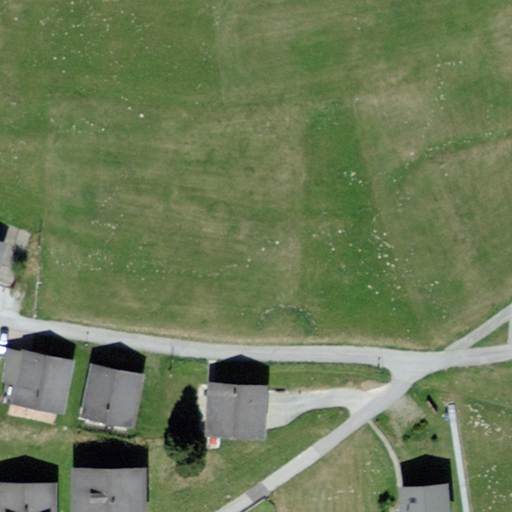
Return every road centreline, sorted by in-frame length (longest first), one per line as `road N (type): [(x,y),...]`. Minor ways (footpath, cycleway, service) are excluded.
road 1 (residential): [(425,360),(199,349),(0,319)]
road 2 (residential): [(425,360),(339,434),(226,511)]
